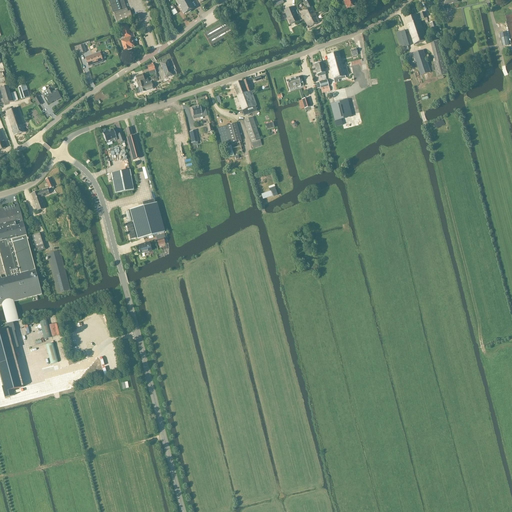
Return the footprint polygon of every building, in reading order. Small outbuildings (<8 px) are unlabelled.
[(109,0),(113,13),(114,16),(117,23),(132,18),(130,11),(128,12),(127,9),(126,9),(126,8),(123,0),(109,0)] [(187,0),(178,5),(184,15),(187,13),(188,13),(189,13),(191,12),(190,11),(194,9),(189,0),(187,0)] [(307,9),(300,13),(306,22),(312,18),(311,15),(315,13),(312,7),(308,0),(302,0),(303,1),(307,9)] [(343,0),(346,9),(352,7),(353,9),(355,8),(355,7),(356,6),(353,0),(343,0)] [(290,25),(299,21),(293,7),(284,11),(290,25)] [(312,18),(306,22),(309,28),(320,22),(315,13),(311,15),(312,18)] [(418,14),(405,19),(409,30),(421,26),(420,22),(420,20),(422,20),(421,18),(419,19),(418,16),(418,14)] [(211,46),(233,34),(226,22),(204,34),(211,46)] [(129,49),(134,47),(127,25),(120,27),(124,40),(121,41),(124,51),(129,49)] [(421,26),(409,30),(414,45),(426,40),(421,26)] [(401,49),(409,46),(405,31),(396,33),(401,49)] [(503,46),(508,45),(506,32),(500,33),(503,46)] [(86,52),(83,45),(77,47),(79,54),(86,52)] [(421,76),(431,73),(423,50),(413,54),(421,76)] [(100,53),(86,58),(88,65),(94,63),(94,64),(102,61),(102,60),(105,59),(103,54),(100,55),(100,53)] [(339,53),(327,56),(330,67),(341,64),(339,53)] [(162,62),(160,63),(161,67),(162,66),(165,74),(164,75),(165,78),(167,77),(173,75),(172,72),(171,72),(168,64),(169,64),(168,60),(166,61),(162,62)] [(435,62),(433,62),(437,77),(447,74),(444,60),(435,62)] [(314,65),(318,78),(325,75),(322,63),(321,63),(318,63),(318,64),(314,65)] [(341,64),(330,67),(333,80),(345,77),(341,64)] [(135,77),(139,88),(144,87),(144,85),(149,83),(147,78),(144,79),(142,75),(135,77)] [(299,81),(298,78),(286,82),(288,89),(289,88),(289,90),(294,89),(294,87),(300,85),(300,84),(303,84),(302,81),(299,81)] [(252,94),(254,93),(254,90),(251,91),(247,80),(242,81),(246,93),(245,94),(246,97),(252,94)] [(242,81),(233,84),(242,109),(246,108),(242,95),(245,94),(246,93),(242,81)] [(151,82),(149,83),(144,85),(144,87),(139,88),(140,93),(153,89),(151,82)] [(21,99),(29,97),(25,85),(18,87),(21,99)] [(0,90),(4,104),(18,100),(15,92),(11,93),(8,86),(0,88),(0,90)] [(45,93),(43,94),(45,97),(49,104),(60,97),(56,90),(53,92),(52,90),(50,88),(44,91),(45,93)] [(258,111),(252,94),(246,97),(245,94),(242,95),(246,108),(242,109),(244,116),(258,111)] [(38,106),(42,104),(38,97),(34,99),(38,106)] [(310,107),(308,98),(301,100),(302,101),(298,102),(301,110),(304,108),(304,109),(305,109),(306,112),(311,110),(310,107)] [(348,100),(330,105),(334,121),(340,120),(352,117),(348,100)] [(193,108),(192,109),(191,109),(193,116),(196,116),(197,118),(206,116),(205,109),(201,110),(200,107),(196,108),(195,107),(193,108)] [(6,112),(14,136),(24,132),(16,109),(6,112)] [(253,117),(244,121),(251,143),(253,149),(262,146),(260,140),(253,117)] [(220,131),(218,131),(226,159),(234,156),(230,144),(241,141),(237,124),(226,126),(226,128),(220,129),(220,131)] [(103,133),(106,142),(116,138),(113,129),(103,133)] [(196,131),(189,132),(192,143),(196,142),(198,142),(196,131)] [(135,136),(126,138),(132,160),(141,158),(135,136)] [(130,170),(111,174),(115,193),(134,190),(130,170)] [(46,181),(44,181),(45,183),(47,183),(49,188),(47,189),(48,190),(53,188),(49,178),(45,180),(46,181)] [(271,192),(262,195),(263,199),(271,196),(272,196),(272,197),(277,195),(274,185),(270,187),(272,191),(271,191),(271,192)] [(160,193),(172,237),(193,232),(191,225),(188,226),(177,188),(160,193)] [(39,197),(40,198),(49,194),(48,190),(47,189),(38,192),(31,194),(33,199),(39,197)] [(44,209),(40,198),(39,197),(33,199),(37,211),(44,209)] [(156,203),(130,210),(138,240),(156,235),(164,232),(156,203)] [(0,255),(6,278),(0,279),(0,305),(2,305),(7,324),(8,329),(0,331),(0,383),(2,392),(23,387),(20,376),(16,361),(13,350),(19,347),(15,331),(15,330),(13,323),(19,321),(14,302),(41,295),(18,205),(0,209),(0,255)] [(37,251),(45,249),(40,233),(32,236),(37,251)] [(151,251),(149,243),(138,246),(141,254),(151,251)] [(58,294),(70,290),(60,251),(47,255),(58,294)]
